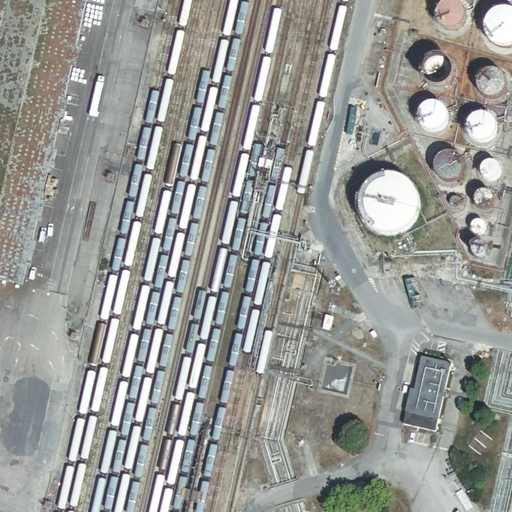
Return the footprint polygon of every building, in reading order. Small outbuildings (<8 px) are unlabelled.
[(0,0),(0,281),(26,287),(90,0),(0,0)] [(467,13),(467,11),(466,10),(465,8),(464,6),(462,5),(461,4),(459,3),(457,2),(455,2),(454,2),(452,2),(450,2),(448,2),(446,3),(445,4),(443,5),(442,6),(440,8),(439,9),(438,11),(438,13),(438,15),(437,17),(438,19),(438,20),(438,22),(439,24),(440,25),(441,27),(443,28),(444,29),(446,30),(448,31),(450,32),(451,32),(453,32),(455,32),(457,31),(459,30),(461,30),(462,28),(463,27),(465,26),(466,24),(466,22),(467,21),(467,19),(468,17),(468,15),(467,13)] [(511,11),(511,12),(509,11),(507,11),(504,11),(502,11),(499,11),(497,12),(495,13),(493,15),(491,16),(490,18),(488,20),(487,23),(486,25),(486,27),(486,30),(486,32),(486,35),(487,37),(488,39),(490,41),(491,43),(493,45),(495,46),(497,48),(499,49),(502,49),(504,50),(506,50),(509,49),(511,49),(511,48),(511,11)] [(455,71),(454,69),(454,67),(452,65),(451,64),(450,63),(448,62),(447,61),(445,60),(443,60),(441,59),(440,59),(438,59),(436,60),(434,61),(432,62),(431,63),(429,64),(428,65),(427,67),(426,69),(426,71),(425,72),(425,74),(425,76),(426,78),(426,80),(427,81),(428,83),(429,85),(431,86),(432,87),(434,88),(435,89),(437,89),(439,89),(441,89),(443,89),(445,89),(447,88),(448,87),(450,86),(451,85),(452,83),(454,82),(454,80),(455,78),(455,76),(455,74),(455,73),(455,71)] [(507,83),(507,81),(506,80),(505,78),(504,77),(502,75),(501,74),(499,73),(497,73),(495,72),(493,72),(492,72),(490,72),(488,73),(486,73),(484,74),(483,75),(482,76),(480,78),(479,79),(478,81),(478,83),(477,85),(477,87),(477,89),(478,91),(478,92),(479,94),(480,96),(481,97),(483,99),(484,100),(486,101),(488,101),(490,102),(491,102),(493,102),(495,102),(497,101),(499,101),(501,100),(502,99),(503,97),(505,96),(506,94),(506,93),(507,91),(507,89),(508,87),(507,85),(507,83)] [(448,116),(448,114),(447,113),(446,111),(445,109),(443,108),(442,107),(440,106),(438,105),(437,105),(435,105),(433,105),(431,105),(429,105),(427,106),(426,107),(424,108),(423,109),(421,111),(420,112),(420,114),(419,116),(419,118),(418,120),(419,122),(419,124),(420,125),(420,127),(421,129),(423,130),(424,131),(425,132),(427,133),(429,134),(431,135),(433,135),(435,135),(436,135),(438,134),(440,134),(442,133),(443,132),(444,130),(446,129),(447,127),(448,125),(448,124),(449,122),(449,120),(449,118),(448,116)] [(498,126),(497,124),(496,123),(495,121),(494,120),(493,118),(491,117),(489,116),(488,115),(486,115),(484,115),(482,115),(480,115),(478,115),(477,116),(475,117),(473,118),(472,119),(471,121),(470,123),(469,124),(468,126),(468,128),(468,130),(468,132),(468,134),(469,135),(470,137),(470,138),(472,140),(473,141),(475,143),(476,143),(478,144),(480,145),(482,145),(484,145),(485,145),(487,144),(489,144),(491,143),(492,142),(494,140),(495,139),(496,137),(497,135),(497,134),(498,132),(498,130),(498,128),(498,126)] [(466,167),(465,165),(464,163),(463,162),(462,160),(461,159),(459,158),(457,157),(456,156),(454,156),(452,156),(450,156),(448,156),(446,156),(445,157),(443,158),(441,159),(440,160),(439,162),(438,163),(437,165),(436,167),(436,169),(436,171),(436,173),(436,174),(437,176),(438,178),(439,179),(440,181),(441,182),(443,183),(444,184),(446,185),(448,185),(450,186),(452,186),(454,186),(455,185),(457,184),(459,183),(460,182),(462,181),(463,180),(464,178),(465,176),(466,174),(466,173),(466,171),(466,169),(466,167)] [(500,177),(501,175),(501,173),(501,171),(500,168),(498,167),(496,165),(494,164),(492,164),(489,164),(487,165),(485,166),(484,168),(483,171),(482,173),(482,175),(483,177),(484,179),(486,181),(488,182),(490,183),(493,183),(495,182),(497,181),(499,179),(500,177)] [(384,235),(394,235),(403,231),(411,225),(417,217),(419,207),(419,197),(415,187),(408,180),(399,175),(390,173),(380,174),(370,178),(362,186),(357,196),(356,206),(359,217),(365,226),(374,232),(384,235)] [(493,207),(494,205),(494,202),(493,200),(492,198),(491,196),(489,194),(487,194),(484,193),(482,194),(480,194),(478,196),(477,198),(475,200),(475,202),(475,204),(476,207),(477,209),(479,210),(481,211),(483,212),(485,212),(488,211),(490,210),(492,209),(493,207)] [(461,204),(461,203),(460,201),(459,200),(457,199),(456,199),(454,200),(452,201),(452,203),(451,204),(452,206),(453,208),(455,209),(456,209),(458,209),(460,208),(461,206),(461,204)] [(486,231),(486,229),(486,227),(485,225),(484,224),(482,223),(481,222),(479,222),(477,222),(475,223),(473,224),(472,226),(471,227),(471,229),(471,231),(471,233),(473,235),(474,236),(476,237),(478,237),(480,237),(482,237),(483,236),(485,235),(486,233),(486,231)] [(489,257),(490,255),(489,253),(488,251),(487,249),(486,248),(484,247),(482,247),(480,247),(478,248),(476,249),(475,251),(474,252),(474,254),(474,256),(475,258),(476,260),(477,261),(479,262),(481,263),(483,263),(485,262),(486,261),(488,260),(489,258),(489,257)] [(436,433),(451,365),(423,359),(416,391),(411,390),(403,425),(436,433)]
